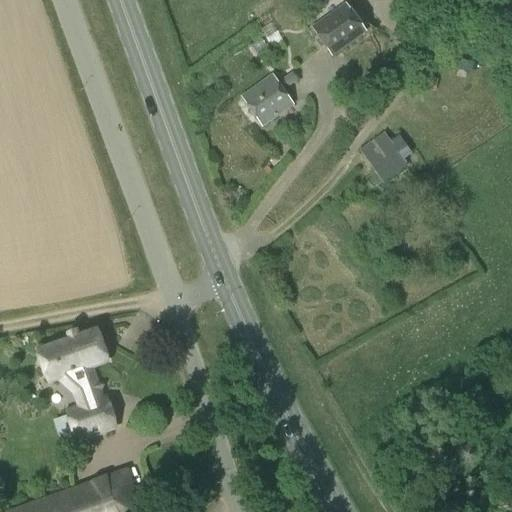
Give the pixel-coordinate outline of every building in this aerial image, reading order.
[(310,29),(332,59),(367,33),(345,4),(310,29)] [(262,128),(294,106),(272,76),(241,98),(262,128)] [(383,136),(360,153),(382,184),(406,166),(383,136)] [(105,399),(101,400),(90,368),(106,363),(94,330),(37,350),(48,383),(58,379),(77,394),(80,407),(67,412),(77,440),(115,427),(105,399)] [(11,511),(140,511),(126,472),(11,511)]
